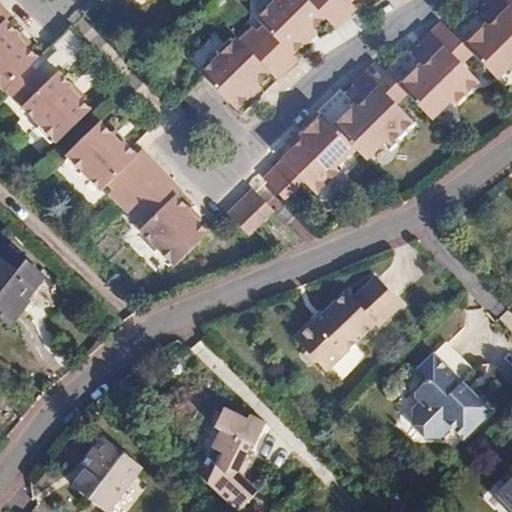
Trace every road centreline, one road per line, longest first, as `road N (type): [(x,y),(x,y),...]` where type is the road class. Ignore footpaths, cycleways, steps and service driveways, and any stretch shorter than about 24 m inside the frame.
road 1 (residential): [(511,148),(417,218),(162,326),(58,407),(0,481)]
road 2 (residential): [(217,174),(361,47),(431,0)]
